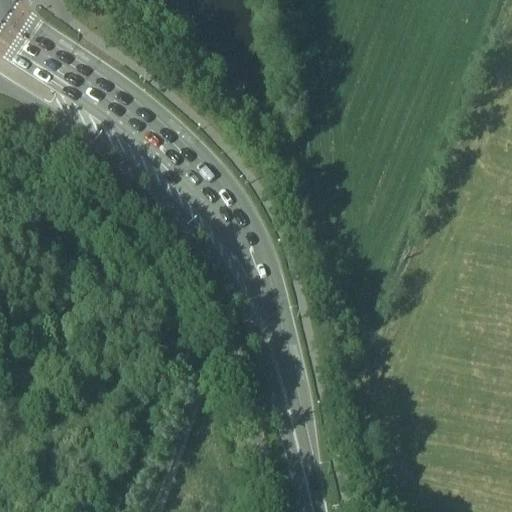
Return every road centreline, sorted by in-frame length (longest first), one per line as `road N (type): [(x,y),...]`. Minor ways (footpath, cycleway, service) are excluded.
road 1 (secondary): [(285,396),(278,342),(239,228),(153,130),(11,30)]
road 2 (secondary): [(0,83),(116,158),(196,232),(243,305),(285,396)]
